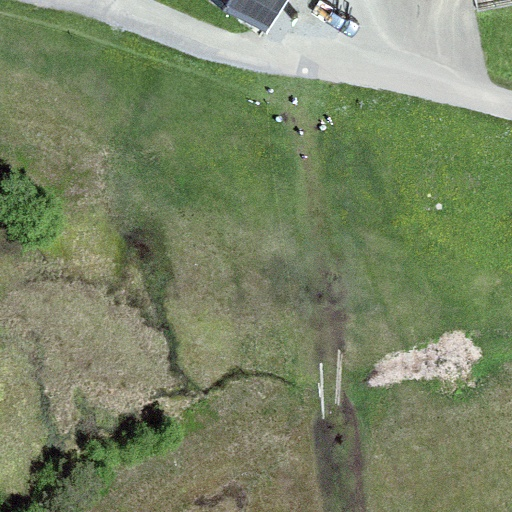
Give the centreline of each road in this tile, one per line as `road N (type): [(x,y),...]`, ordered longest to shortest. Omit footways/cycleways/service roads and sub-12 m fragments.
road 1 (track): [(307,63),(213,50),(116,6),(83,0)]
road 2 (unclassified): [(511,109),(307,63)]
